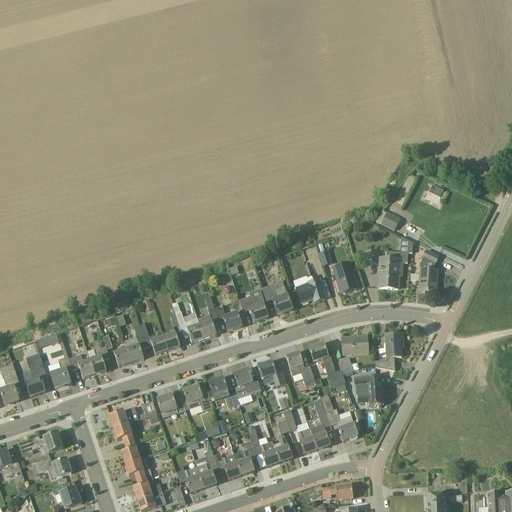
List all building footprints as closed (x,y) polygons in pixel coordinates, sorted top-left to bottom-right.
[(401,222),(388,216),(382,229),(395,235),(401,222)] [(400,264),(407,264),(408,255),(412,255),(413,245),(401,240),(401,253),(386,253),(386,260),(380,259),(378,290),(398,291),(400,264)] [(439,257),(427,251),(423,258),(435,265),(439,257)] [(327,253),(319,256),(323,267),(331,264),(327,253)] [(438,271),(435,271),(435,265),(423,258),(421,262),(421,270),(420,276),(411,275),(411,281),(420,282),(419,292),(436,293),(438,271)] [(357,290),(349,264),(333,270),(341,295),(357,290)] [(238,274),(238,273),(236,268),(229,270),(231,276),(231,277),(238,274)] [(319,281),(307,285),(308,285),(296,289),(301,305),(313,301),(314,304),(326,300),(319,281)] [(292,312),(290,305),(284,287),(275,290),(273,286),(262,290),(267,303),(272,301),(277,317),(292,312)] [(209,312),(214,310),(210,298),(205,300),(209,312)] [(252,298),(239,302),(243,313),(249,311),(253,324),(268,320),(263,305),(265,304),(263,299),(253,302),(252,298)] [(143,303),(143,305),(146,313),(152,311),(150,303),(149,301),(143,303)] [(222,307),(214,310),(218,321),(223,320),(227,333),(242,328),(237,313),(226,317),(222,307)] [(180,327),(185,325),(181,313),(180,313),(176,315),(180,327)] [(116,316),(119,325),(125,324),(122,314),(116,316)] [(169,317),(173,329),(180,327),(176,315),(169,317)] [(216,337),(210,317),(197,321),(204,341),(216,337)] [(108,330),(116,327),(113,318),(106,321),(108,330)] [(197,321),(185,325),(186,330),(187,330),(191,345),(204,341),(197,321)] [(139,327),(143,338),(148,337),(145,325),(139,327)] [(137,339),(137,340),(143,338),(139,327),(133,329),(137,339)] [(180,349),(175,334),(163,338),(168,353),(180,349)] [(40,349),(59,343),(57,335),(38,342),(40,349)] [(385,337),(387,362),(375,362),(375,369),(395,372),(395,359),(402,359),(401,344),(403,343),(402,336),(385,337)] [(108,338),(103,339),(106,348),(107,351),(112,349),(108,338)] [(168,353),(163,338),(150,342),(155,357),(168,353)] [(343,357),(368,355),(367,338),(341,340),(343,357)] [(144,361),(139,346),(137,340),(137,339),(124,343),(127,350),(131,365),(144,361)] [(332,389),(345,385),(343,376),(341,372),(335,374),(330,358),(328,359),(324,346),(309,351),(313,364),(323,361),(332,389)] [(99,350),(101,357),(90,361),(95,377),(106,373),(103,362),(110,360),(107,351),(106,348),(99,350)] [(119,369),(131,365),(127,350),(114,354),(119,369)] [(306,388),(315,385),(315,383),(310,368),(304,370),(299,354),(286,358),(292,378),(302,375),(306,388)] [(41,381),(47,379),(39,355),(26,360),(33,381),(25,384),(30,399),(45,394),(41,381)] [(90,361),(84,363),(81,356),(76,358),(68,360),(72,371),(72,372),(79,370),(83,381),(95,377),(90,361)] [(66,373),(72,371),(68,360),(68,358),(58,362),(62,372),(50,376),(55,390),(71,385),(66,373)] [(338,363),(341,372),(343,376),(354,373),(349,360),(338,363)] [(276,389),(286,386),(282,373),(276,375),(272,363),(257,368),(262,381),(272,377),(276,389)] [(14,387),(19,385),(13,365),(0,369),(7,389),(0,391),(5,407),(19,402),(14,387)] [(237,401),(262,393),(258,382),(252,383),(248,371),(233,376),(238,388),(233,390),(235,394),(237,401)] [(383,407),(382,405),(381,385),(379,385),(379,377),(354,379),(355,387),(368,387),(368,395),(358,396),(358,405),(369,404),(369,408),(383,407)] [(239,406),(237,401),(235,394),(229,396),(223,379),(208,384),(213,398),(215,404),(225,401),(228,410),(239,406)] [(337,395),(346,392),(344,385),(335,388),(337,395)] [(203,413),(212,410),(208,398),(202,400),(198,388),(183,393),(190,412),(201,408),(203,413)] [(177,412),(178,415),(185,413),(181,401),(174,403),(172,396),(157,401),(162,417),(177,412)] [(343,443),(358,438),(351,418),(340,421),(337,411),(334,412),(329,398),(321,401),(326,415),(330,427),(337,425),(343,443)] [(282,411),(289,409),(286,400),(279,402),(282,411)] [(326,415),(321,401),(314,403),(319,417),(326,415)] [(142,406),(145,415),(147,418),(157,415),(153,402),(142,406)] [(124,412),(109,417),(113,430),(128,425),(138,421),(134,409),(124,413),(124,412)] [(283,414),(286,422),(290,433),(297,431),(290,411),(283,414)] [(246,425),(254,423),(251,414),(243,416),(246,425)] [(158,422),(156,416),(149,419),(151,425),(158,422)] [(217,424),(221,434),(226,433),(228,432),(226,426),(224,421),(217,424)] [(281,436),(290,433),(286,422),(277,425),(281,436)] [(128,425),(113,430),(117,442),(122,440),(124,447),(135,443),(128,425)] [(310,430),(317,452),(330,447),(323,426),(310,430)] [(218,429),(212,431),(214,437),(220,435),(218,429)] [(317,452),(310,430),(309,429),(301,432),(302,433),(297,435),(304,456),(317,452)] [(229,437),(235,443),(239,437),(233,432),(229,437)] [(279,465),(272,443),(260,447),(256,434),(249,437),(251,444),(256,458),(262,456),(266,469),(279,465)] [(23,459),(33,455),(32,452),(46,447),(49,455),(63,450),(58,435),(44,439),(44,440),(40,441),(39,439),(18,445),(23,459)] [(178,448),(186,445),(183,438),(175,440),(178,448)] [(210,444),(215,448),(219,443),(214,439),(210,444)] [(280,464),(279,465),(292,460),(288,447),(285,439),(279,441),(282,449),(275,452),(280,464)] [(203,442),(207,453),(212,452),(208,440),(203,442)] [(125,466),(141,461),(135,443),(124,447),(126,452),(121,454),(125,466)] [(245,446),(247,452),(234,456),(241,478),(254,473),(250,460),(256,458),(251,444),(245,446)] [(6,479),(21,474),(20,470),(18,464),(17,460),(10,462),(7,452),(0,454),(0,470),(3,469),(6,479)] [(206,459),(194,463),(196,469),(204,491),(217,486),(212,474),(218,472),(212,452),(204,454),(206,459)] [(161,462),(169,460),(167,454),(159,456),(161,462)] [(214,457),(219,471),(224,470),(228,482),(241,478),(234,456),(222,460),(221,455),(214,457)] [(152,477),(146,459),(141,461),(125,466),(129,478),(134,476),(136,482),(152,477)] [(48,473),(51,482),(71,475),(67,461),(50,466),(48,460),(32,466),(35,477),(48,473)] [(204,491),(196,469),(184,473),(183,468),(176,470),(180,484),(186,482),(191,495),(204,491)] [(137,502),(162,493),(159,486),(155,487),(152,477),(136,482),(138,488),(133,490),(137,502)] [(175,488),(178,482),(171,479),(169,484),(175,488)] [(72,491),(70,484),(52,489),(55,497),(59,495),(64,511),(81,505),(78,496),(77,497),(75,490),(72,491)] [(29,496),(36,494),(34,486),(27,488),(29,496)] [(323,500),(331,499),(331,497),(337,496),(338,502),(353,500),(351,487),(322,490),(323,500)] [(23,500),(27,495),(22,490),(17,496),(23,500)] [(162,493),(137,502),(140,511),(147,511),(156,509),(166,505),(162,493)] [(488,511),(511,511),(511,493),(505,494),(505,495),(501,495),(501,494),(487,495),(488,511)] [(429,497),(427,497),(427,511),(445,511),(445,497),(429,497)] [(186,506),(183,499),(177,501),(179,509),(186,506)]
